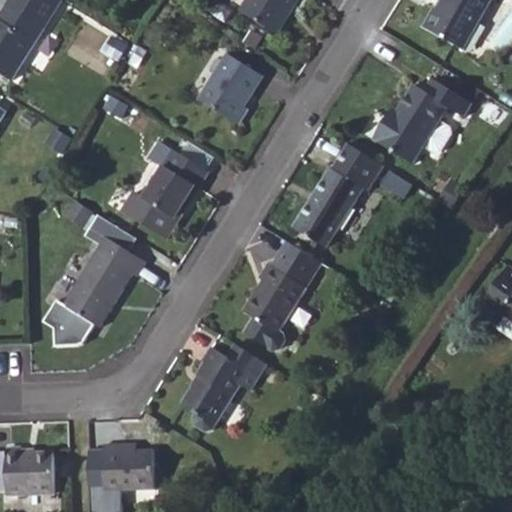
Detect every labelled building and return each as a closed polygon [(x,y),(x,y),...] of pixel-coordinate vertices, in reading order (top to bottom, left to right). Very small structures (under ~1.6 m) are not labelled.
[(0,71),(12,80),(61,1),(59,0),(11,0),(7,7),(6,7),(0,15),(0,71)] [(247,0),(240,12),(278,35),(299,0),(247,0)] [(424,27),(463,50),(492,0),(446,0),(440,11),(435,8),(424,27)] [(200,99),(240,124),(249,109),(244,106),(263,76),(227,54),(200,99)] [(388,117),(374,139),(413,164),(424,147),(441,120),(449,107),(464,116),(472,104),(432,78),(424,91),(415,86),(399,112),(394,121),(388,117)] [(388,117),(394,121),(399,112),(393,109),(388,117)] [(424,147),(434,152),(443,151),(453,136),(451,127),(441,120),(424,147)] [(350,145),(333,170),(332,169),(295,227),(327,247),(363,189),(369,192),(384,167),(350,145)] [(191,204),(186,200),(195,185),(201,189),(210,173),(174,151),(144,199),(136,194),(123,214),(168,241),(180,221),(191,204)] [(191,204),(201,189),(195,185),(186,200),(191,204)] [(440,201),(453,210),(462,195),(449,187),(440,201)] [(96,325),(100,328),(134,275),(138,277),(147,264),(107,238),(65,306),(58,302),(44,323),(55,330),(54,349),(77,350),(81,348),(96,325)] [(246,333),(274,351),(281,349),(286,341),(284,334),(280,331),(323,263),(288,241),(272,267),(269,265),(260,279),(264,281),(245,312),(255,318),(246,333)] [(511,267),(510,266),(483,305),(504,319),(499,327),(511,336),(511,267)] [(227,357),(260,377),(268,364),(235,345),(227,357)] [(227,357),(211,348),(202,362),(205,365),(191,387),(193,389),(182,406),(197,416),(194,421),(195,426),(209,435),(214,433),(242,387),(251,391),(260,377),(227,357)] [(119,445),(105,446),(105,451),(106,491),(156,490),(155,452),(137,452),(119,453),(119,445)] [(0,494),(9,494),(9,496),(56,495),(54,454),(22,455),(22,449),(8,449),(8,454),(0,454),(0,494)] [(105,451),(90,451),(92,507),(107,506),(106,491),(105,451)]
